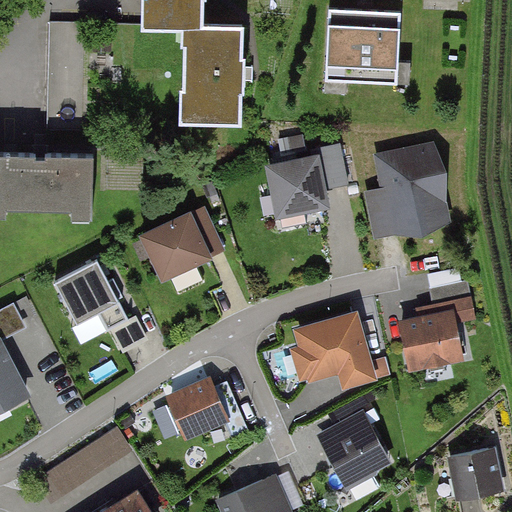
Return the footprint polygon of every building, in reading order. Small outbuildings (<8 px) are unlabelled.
[(203,0),(147,0),(147,25),(204,26),(203,0)] [(416,1),(390,0),(347,0),(344,64),(413,67),(416,1)] [(204,26),(183,26),(183,120),(242,120),(242,27),(204,26)] [(431,143),(368,156),(375,189),(364,191),(375,241),(448,225),(431,143)] [(91,155),(0,153),(0,215),(5,215),(6,208),(71,209),(71,218),(91,218),(91,155)] [(316,153),(261,165),(273,219),(327,207),(316,153)] [(187,210),(135,233),(157,282),(209,259),(187,210)] [(99,255),(49,280),(73,327),(99,314),(106,329),(130,317),(99,255)] [(452,308),(396,320),(406,369),(462,358),(452,308)] [(355,309),(292,327),(298,346),(292,348),(302,381),(339,370),(344,388),(376,378),(355,309)] [(0,348),(0,406),(24,395),(0,348)] [(209,374),(160,395),(180,441),(229,420),(209,374)] [(360,408),(314,433),(344,486),(390,461),(360,408)] [(116,426),(46,471),(61,494),(131,449),(116,426)] [(491,446),(443,456),(453,500),(501,490),(491,446)] [(291,511),(275,472),(211,498),(216,511),(291,511)] [(361,493),(383,485),(379,473),(356,482),(361,493)] [(147,511),(131,487),(92,511),(147,511)]
